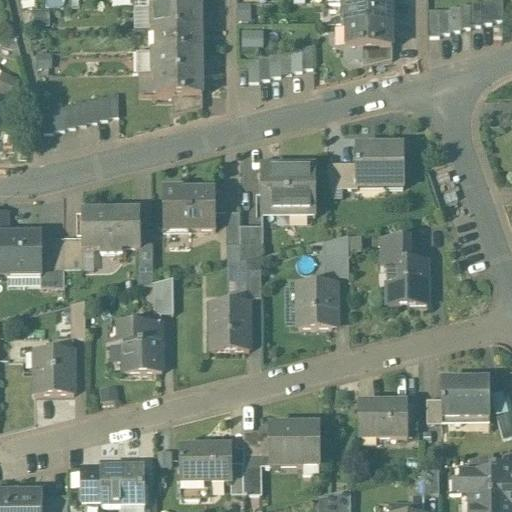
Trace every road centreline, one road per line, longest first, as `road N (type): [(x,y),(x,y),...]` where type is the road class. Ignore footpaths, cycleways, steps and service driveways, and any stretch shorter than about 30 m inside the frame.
road 1 (residential): [(511,324),(0,458)]
road 2 (residential): [(0,181),(53,176),(442,81)]
road 3 (residential): [(442,81),(511,290)]
